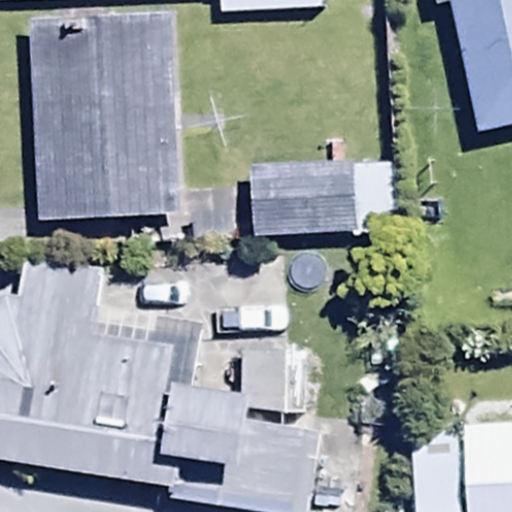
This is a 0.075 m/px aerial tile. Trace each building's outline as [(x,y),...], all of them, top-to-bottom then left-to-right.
[(165,0),(21,0),(31,193),(175,187),(165,0)] [(511,132),(511,0),(440,0),(443,11),(451,9),(480,139),(511,132)] [(245,131),(248,203),(354,199),(351,128),(245,131)] [(211,511),(312,511),(324,439),(258,428),(260,413),(302,420),(311,366),(248,355),(240,400),(170,389),(176,352),(95,338),(105,278),(30,266),(24,303),(6,302),(0,305),(0,463),(173,492),(171,505),(211,511)] [(511,511),(511,385),(463,387),(466,511),(511,511)] [(452,389),(410,389),(410,484),(451,484),(452,389)]
